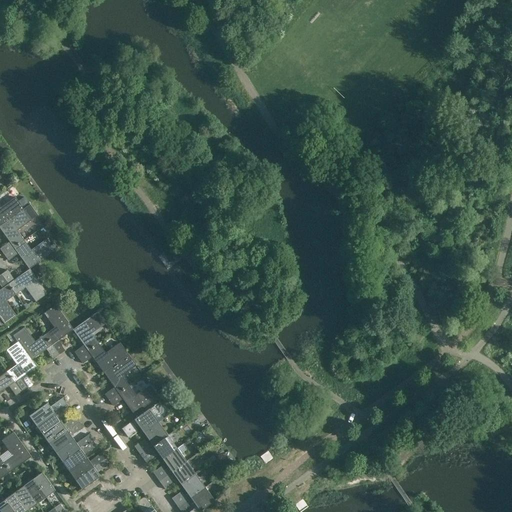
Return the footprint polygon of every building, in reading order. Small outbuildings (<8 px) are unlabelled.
[(0,225),(24,209),(15,197),(1,208),(0,206),(0,225)] [(24,240),(18,231),(32,220),(24,209),(0,225),(0,228),(10,242),(0,249),(4,255),(24,240)] [(54,251),(46,240),(31,250),(24,240),(4,255),(9,261),(18,254),(29,269),(30,269),(54,251)] [(48,294),(30,269),(29,269),(14,280),(7,270),(2,274),(16,295),(26,288),(36,302),(48,294)] [(6,302),(16,295),(2,274),(0,275),(0,284),(3,288),(0,290),(0,317),(0,318),(5,324),(17,316),(6,302)] [(91,334),(106,323),(98,312),(74,329),(56,305),(45,313),(56,328),(46,336),(60,355),(65,351),(58,341),(73,330),(84,345),(74,352),(79,358),(98,344),(91,334)] [(60,355),(46,336),(35,343),(24,328),(13,336),(18,342),(31,360),(32,360),(47,349),(54,359),(60,355)] [(21,378),(36,367),(32,360),(31,360),(18,342),(15,344),(7,350),(18,365),(8,372),(22,392),(28,387),(21,378)] [(104,372),(128,354),(121,343),(105,354),(98,344),(79,358),(83,364),(93,357),(104,372)] [(128,386),(121,376),(136,365),(128,354),(104,372),(115,387),(105,394),(109,400),(128,386)] [(22,392),(8,372),(0,378),(0,392),(9,386),(16,396),(22,392)] [(134,414),(159,397),(151,386),(136,397),(128,386),(109,400),(113,406),(123,399),(134,414)] [(36,425),(66,404),(63,398),(50,407),(48,403),(30,416),(36,425)] [(61,421),(58,418),(70,409),(66,404),(36,425),(43,434),(61,421)] [(159,422),(149,409),(135,419),(144,433),(159,422)] [(49,443),(80,422),(76,416),(64,425),(61,421),(43,434),(49,443)] [(74,440),(71,436),(83,427),(80,422),(49,443),(56,453),(74,440)] [(138,431),(131,422),(122,429),(128,438),(138,431)] [(168,435),(159,422),(144,433),(153,446),(168,435)] [(31,457),(14,432),(3,440),(14,455),(4,462),(3,463),(10,472),(31,457)] [(63,462),(93,440),(89,435),(77,443),(74,440),(56,453),(63,462)] [(178,448),(168,435),(153,446),(163,459),(178,448)] [(150,448),(144,439),(134,446),(141,455),(150,448)] [(87,458),(85,454),(97,445),(93,440),(63,462),(69,471),(87,458)] [(157,457),(150,448),(141,455),(147,464),(157,457)] [(187,461),(178,449),(178,448),(163,459),(172,472),(187,461)] [(76,480),(106,458),(102,453),(90,461),(87,458),(69,471),(76,480)] [(0,479),(10,472),(3,463),(4,462),(0,457),(0,479)] [(101,476),(98,472),(110,464),(106,458),(76,480),(83,489),(101,476)] [(196,474),(187,461),(172,472),(181,485),(196,474)] [(169,474),(163,465),(153,472),(159,481),(169,474)] [(56,490),(43,472),(33,479),(46,497),(56,490)] [(175,483),(169,474),(159,481),(166,490),(175,483)] [(206,487),(196,474),(181,485),(191,498),(206,487)] [(46,497),(33,479),(24,486),(37,504),(46,497)] [(37,504),(24,486),(15,492),(28,510),(37,504)] [(215,501),(206,487),(191,498),(200,511),(215,501)] [(188,500),(182,491),(172,498),(178,507),(188,500)] [(25,511),(28,510),(15,492),(6,499),(15,511),(25,511)] [(143,511),(152,506),(145,496),(136,503),(142,511),(143,511)] [(15,511),(6,499),(0,502),(0,509),(2,511),(15,511)] [(189,511),(194,509),(188,500),(178,507),(181,511),(189,511)]
